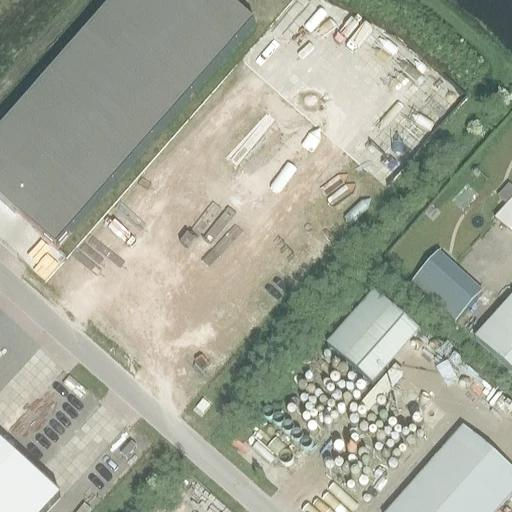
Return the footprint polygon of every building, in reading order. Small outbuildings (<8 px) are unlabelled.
[(226,0),(115,0),(0,131),(0,201),(56,251),(255,25),(226,0)] [(116,219),(221,311),(280,245),(174,153),(116,219)] [(511,201),(495,220),(511,236),(511,201)] [(438,253),(410,284),(455,325),(483,294),(438,253)] [(364,294),(314,345),(365,393),(352,406),(365,418),(404,377),(388,361),(410,338),(364,294)] [(511,374),(511,296),(473,340),(511,374)] [(495,511),(511,493),(511,472),(462,428),(388,511),(495,511)] [(0,443),(0,511),(47,511),(60,498),(0,443)]
